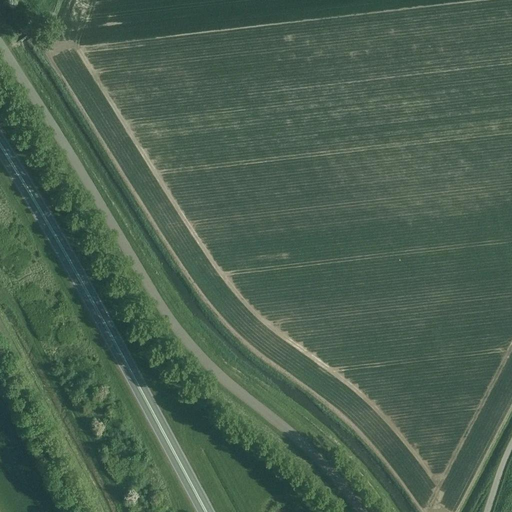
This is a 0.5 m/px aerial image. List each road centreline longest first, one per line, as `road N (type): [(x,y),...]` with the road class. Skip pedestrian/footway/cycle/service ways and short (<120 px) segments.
road 1 (unclassified): [(361,511),(299,441),(189,348),(0,44)]
road 2 (trunk): [(204,511),(0,144)]
